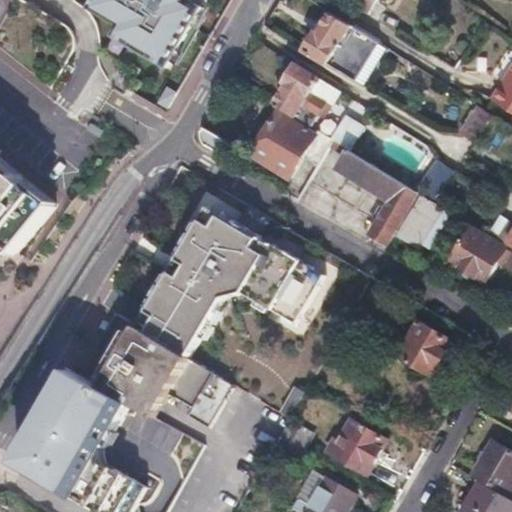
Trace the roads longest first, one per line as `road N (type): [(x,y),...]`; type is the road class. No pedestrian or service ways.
road 1 (residential): [(0,445),(174,143)]
road 2 (tertiary): [(0,376),(134,172),(174,143)]
road 3 (tertiary): [(263,0),(174,143)]
